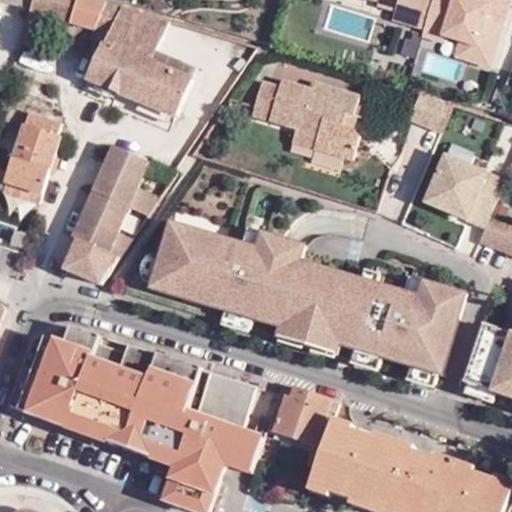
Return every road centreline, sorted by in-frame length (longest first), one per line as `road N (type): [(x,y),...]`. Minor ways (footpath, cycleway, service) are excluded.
road 1 (unclassified): [(511,435),(25,292)]
road 2 (unknown): [(0,284),(25,292),(92,119)]
road 3 (residential): [(0,458),(121,499)]
